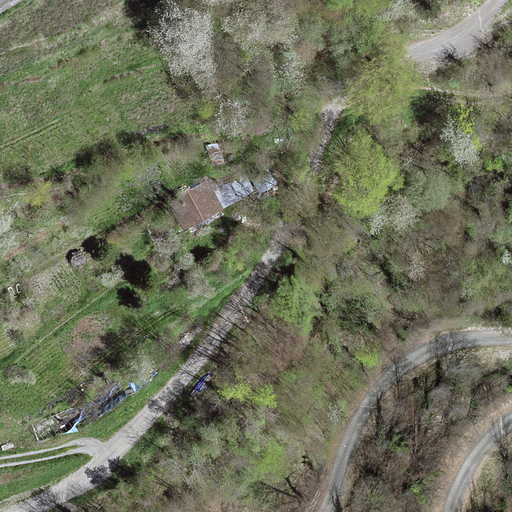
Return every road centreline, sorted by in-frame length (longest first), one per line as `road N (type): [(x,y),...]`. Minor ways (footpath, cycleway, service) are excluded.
road 1 (track): [(508,0),(465,40),(380,66),(346,94),(292,238),(246,317),(117,456),(33,511)]
road 2 (track): [(331,511),(367,401),(392,367),(434,351),(511,340)]
